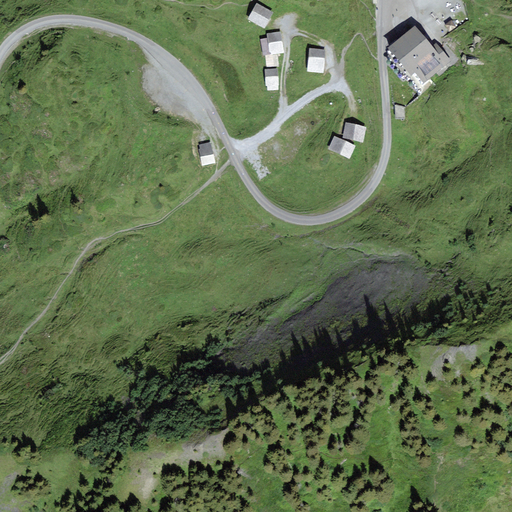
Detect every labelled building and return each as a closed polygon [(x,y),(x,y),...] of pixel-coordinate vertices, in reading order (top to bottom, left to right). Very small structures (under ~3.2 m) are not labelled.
[(256,5),(247,22),(263,31),(272,13),(256,5)] [(455,27),(451,20),(445,25),(449,31),(455,27)] [(387,54),(419,90),(450,62),(432,41),(427,45),(414,30),(387,54)] [(260,40),(263,58),(284,54),(280,33),(266,35),(267,39),(260,40)] [(308,49),(307,74),(324,75),(325,51),(308,49)] [(266,89),(267,92),(278,92),(277,70),(265,70),(265,89),(266,89)] [(394,105),(395,123),(406,122),(405,105),(394,105)] [(345,124),(342,140),(362,144),(366,128),(345,124)] [(334,138),(328,151),(349,161),(355,147),(334,138)] [(203,150),(207,167),(221,164),(216,142),(204,145),(205,149),(203,150)]
